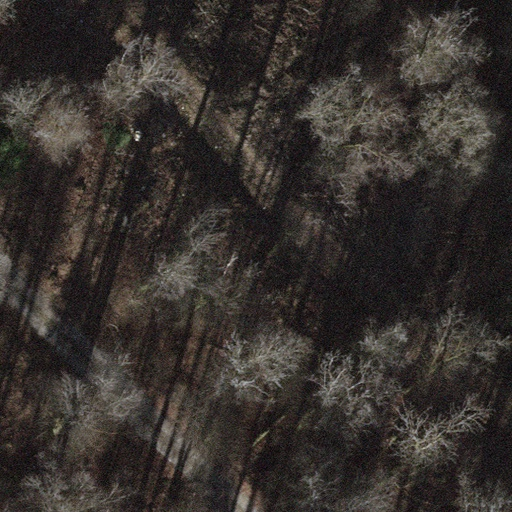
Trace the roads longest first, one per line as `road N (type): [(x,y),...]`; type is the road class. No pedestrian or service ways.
road 1 (track): [(511,425),(410,352),(161,39),(117,0)]
road 2 (track): [(0,281),(238,511)]
